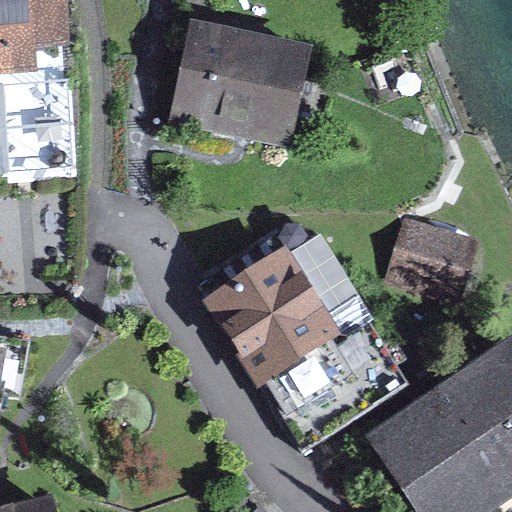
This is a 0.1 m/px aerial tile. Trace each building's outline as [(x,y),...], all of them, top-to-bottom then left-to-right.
[(56,0),(0,0),(0,71),(29,70),(28,47),(59,45),(56,0)] [(194,33),(174,120),(284,145),(304,58),(194,33)] [(472,249),(405,232),(393,278),(460,295),(472,249)] [(399,395),(307,240),(210,297),(301,452),(399,395)] [(374,445),(418,511),(488,511),(511,496),(511,358),(509,355),(374,445)]
